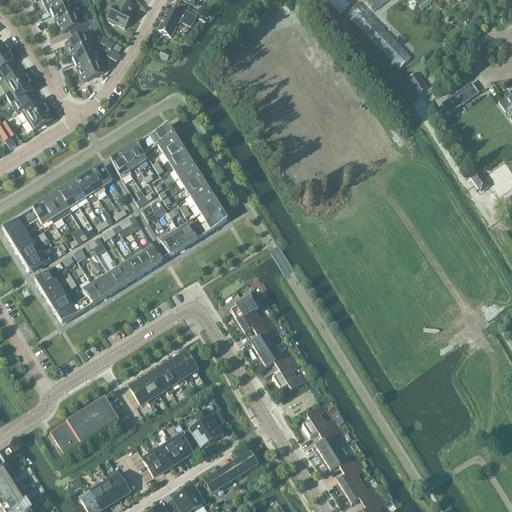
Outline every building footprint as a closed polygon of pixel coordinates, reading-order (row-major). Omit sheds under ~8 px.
[(50,12),(52,16),(70,8),(73,7),(70,0),(63,0),(48,7),(50,12)] [(91,0),(95,9),(100,0),(91,0)] [(180,0),(195,8),(199,1),(201,2),(201,0),(180,0)] [(322,0),(337,15),(347,5),(342,0),(322,0)] [(363,0),(373,13),(389,0),(363,0)] [(115,9),(114,8),(107,21),(108,22),(108,24),(115,27),(116,26),(125,30),(126,28),(128,28),(131,21),(130,20),(131,17),(130,17),(134,10),(119,2),(115,9)] [(345,16),(398,71),(410,60),(357,5),(345,16)] [(54,20),(56,25),(74,17),(70,8),(52,16),(53,20),(54,20)] [(39,17),(46,15),(44,9),(38,10),(39,17)] [(161,24),(157,32),(171,39),(179,23),(191,29),(196,18),(183,11),(180,18),(168,12),(164,19),(163,20),(163,21),(162,23),(161,24)] [(76,35),(88,29),(86,23),(78,27),(74,17),(56,25),(60,35),(73,29),(76,35)] [(65,46),(70,56),(88,48),(84,38),(91,35),(88,29),(76,35),(78,40),(65,46)] [(53,59),(64,56),(58,34),(47,37),(53,59)] [(108,41),(105,47),(111,51),(114,45),(108,41)] [(0,58),(10,51),(8,52),(6,49),(1,43),(0,44),(0,58)] [(116,46),(113,51),(119,54),(121,50),(116,46)] [(72,61),(74,65),(92,56),(88,48),(70,56),(72,61)] [(10,51),(0,58),(0,79),(9,73),(14,70),(10,64),(14,61),(10,56),(10,55),(8,53),(10,51)] [(107,58),(116,63),(116,64),(120,57),(111,51),(107,58)] [(162,52),(159,58),(167,62),(170,56),(162,52)] [(76,69),(78,74),(96,66),(92,56),(74,65),(76,69)] [(78,74),(83,84),(104,74),(99,65),(96,66),(78,74)] [(404,88),(425,74),(421,69),(400,83),(404,88)] [(9,73),(0,79),(0,87),(6,96),(9,94),(30,81),(28,82),(26,79),(22,73),(18,75),(14,70),(9,73)] [(9,94),(6,96),(11,105),(15,111),(27,103),(33,99),(30,94),(34,92),(30,85),(28,82),(30,81),(9,94)] [(471,83),(442,105),(449,115),(479,94),(471,83)] [(511,91),(505,96),(505,97),(498,101),(504,112),(506,111),(510,118),(509,119),(511,124),(511,91)] [(27,103),(15,111),(18,116),(21,114),(27,123),(48,110),(46,111),(44,108),(40,102),(36,104),(33,99),(27,103)] [(439,152),(443,149),(424,118),(430,114),(424,104),(414,110),(439,152)] [(48,110),(27,123),(33,133),(52,121),(48,114),(46,111),(48,110)] [(8,122),(2,126),(10,140),(16,136),(8,122)] [(0,136),(4,144),(10,140),(2,126),(0,127),(0,136)] [(173,137),(167,128),(137,147),(140,152),(145,149),(148,153),(157,147),(157,146),(173,137)] [(157,146),(157,147),(163,155),(178,145),(173,137),(157,146)] [(163,155),(168,164),(183,154),(178,145),(163,155)] [(146,162),(143,156),(140,152),(137,147),(128,152),(137,168),(146,162)] [(129,173),(137,168),(128,152),(119,158),(129,173)] [(168,164),(173,172),(189,163),(183,154),(168,164)] [(129,173),(119,158),(110,163),(122,182),(131,176),(129,173)] [(173,172),(179,181),(194,171),(189,163),(173,172)] [(103,189),(112,184),(102,168),(93,174),(103,189)] [(179,181),(184,190),(200,180),(194,171),(179,181)] [(479,173),(471,178),(481,193),(489,187),(479,173)] [(105,192),(103,189),(93,174),(84,179),(94,195),(96,198),(105,192)] [(145,180),(148,185),(149,184),(153,182),(150,177),(145,180)] [(85,200),(94,195),(84,179),(76,185),(85,200)] [(184,190),(190,198),(205,189),(200,180),(184,190)] [(76,185),(67,190),(77,206),(85,200),(76,185)] [(159,186),(154,189),(158,194),(162,191),(159,186)] [(190,198),(195,207),(210,197),(205,189),(190,198)] [(68,211),(77,206),(67,190),(59,196),(68,211)] [(164,193),(159,196),(162,201),(167,198),(164,193)] [(488,223),(501,214),(487,195),(484,198),(484,197),(474,204),(488,223)] [(62,221),(71,215),(68,211),(59,196),(50,201),(62,221)] [(195,207),(201,216),(216,206),(210,197),(195,207)] [(168,200),(163,203),(166,208),(171,205),(168,200)] [(41,206),(51,222),(53,226),(62,221),(50,201),(41,206)] [(51,222),(41,206),(32,212),(36,217),(38,221),(42,227),(51,222)] [(201,216),(206,224),(221,215),(216,206),(201,216)] [(158,210),(154,213),(157,219),(166,213),(162,207),(158,210)] [(8,240),(23,230),(23,231),(33,225),(31,221),(36,217),(32,212),(2,231),(8,240)] [(172,213),(167,216),(171,221),(176,218),(172,213)] [(193,237),(197,243),(227,224),(221,215),(206,224),(196,230),(198,234),(193,237)] [(187,227),(178,233),(188,248),(197,243),(193,237),(191,233),(187,227)] [(167,235),(169,238),(179,254),(188,248),(178,233),(176,229),(167,235)] [(23,230),(8,240),(13,249),(28,239),(23,231),(23,230)] [(53,237),(57,242),(62,239),(58,234),(53,237)] [(169,238),(160,244),(170,259),(179,254),(169,238)] [(13,249),(18,257),(34,248),(28,239),(13,249)] [(71,245),(74,250),(79,247),(75,242),(71,245)] [(162,264),(149,244),(140,249),(153,270),(162,264)] [(66,252),(63,247),(58,250),(61,255),(66,252)] [(39,256),(34,248),(18,257),(24,266),(39,256)] [(153,270),(140,249),(132,255),(144,275),(153,270)] [(81,251),(76,254),(79,259),(84,256),(81,251)] [(132,255),(123,260),(126,265),(136,281),(144,275),(132,255)] [(39,256),(24,266),(29,275),(45,265),(39,256)] [(74,265),(71,260),(66,263),(69,268),(74,265)] [(118,271),(127,286),(136,281),(126,265),(118,271)] [(81,270),(76,273),(79,278),(84,275),(81,270)] [(109,276),(118,291),(127,286),(118,271),(109,276)] [(34,283),(40,292),(55,282),(50,273),(34,283)] [(100,282),(110,297),(118,291),(109,276),(100,282)] [(55,282),(40,292),(46,301),(61,291),(55,282)] [(110,297),(100,282),(92,287),(101,302),(110,297)] [(101,302),(92,287),(83,293),(86,299),(89,303),(92,308),(101,302)] [(51,309),(66,300),(61,291),(46,301),(51,309)] [(236,327),(256,314),(251,307),(254,304),(255,303),(249,294),(235,303),(238,309),(230,314),(232,317),(231,317),(235,326),(236,327)] [(66,300),(51,309),(56,318),(72,308),(71,308),(66,300)] [(81,302),(71,308),(72,308),(56,318),(62,327),(92,308),(89,303),(84,306),(81,302)] [(253,332),(256,337),(259,335),(274,326),(269,318),(259,321),(255,315),(256,314),(236,327),(242,335),(243,334),(245,337),(253,332)] [(274,326),(259,335),(256,337),(259,342),(251,347),(253,350),(252,351),(256,360),(257,360),(276,348),(272,341),(279,333),(274,326)] [(274,366),(277,371),(295,359),(290,352),(280,355),(276,348),(257,360),(263,368),(264,368),(266,371),(274,366)] [(176,362),(190,384),(193,382),(189,377),(196,373),(185,356),(176,362)] [(277,371),(280,376),(272,381),(280,393),(288,388),(291,394),(309,382),(307,378),(297,381),(293,375),(300,367),(295,359),(277,371)] [(190,384),(176,362),(167,367),(177,384),(184,381),(187,386),(190,384)] [(177,384),(167,367),(158,373),(171,395),(174,393),(171,388),(177,384)] [(171,395),(158,373),(148,379),(159,396),(165,392),(168,397),(171,395)] [(159,396),(148,379),(139,385),(153,407),(156,405),(153,400),(159,396)] [(153,407),(139,385),(130,391),(140,408),(147,403),(150,409),(153,407)] [(64,457),(119,423),(104,400),(50,434),(64,457)] [(321,441),(323,439),(339,429),(335,424),(334,422),(324,425),(320,418),(327,410),(325,406),(306,418),(310,423),(302,428),(310,441),(318,436),(321,441)] [(208,419),(209,421),(201,427),(200,426),(211,444),(220,438),(215,430),(225,424),(218,413),(208,419)] [(341,420),(335,424),(339,429),(344,425),(341,420)] [(210,444),(211,444),(200,426),(191,432),(190,429),(184,433),(191,444),(196,441),(201,450),(202,449),(210,443),(210,444)] [(339,429),(323,439),(321,441),(324,446),(316,451),(318,454),(317,454),(321,463),(321,464),(341,452),(336,445),(344,437),(339,429)] [(171,438),(168,440),(182,462),(191,456),(180,439),(174,443),(171,438)] [(162,451),(172,468),(182,462),(168,440),(165,442),(168,447),(162,451)] [(172,468),(162,451),(156,455),(152,450),(149,451),(163,473),(172,468)] [(149,451),(146,453),(150,458),(143,462),(154,479),(163,473),(149,451)] [(321,464),(322,464),(328,472),(329,471),(331,474),(339,469),(342,474),(360,463),(355,455),(345,458),(341,452),(321,464)] [(249,457),(227,471),(234,482),(256,468),(249,457)] [(342,497),(362,485),(357,478),(365,471),(360,463),(342,474),(345,479),(337,484),(339,487),(338,488),(342,497)] [(6,468),(3,470),(0,472),(0,484),(8,479),(12,477),(6,468)] [(212,496),(234,482),(227,471),(205,485),(212,496)] [(128,495),(118,478),(114,473),(105,479),(119,501),(128,495)] [(0,496),(13,488),(8,479),(0,484),(0,496)] [(119,501),(105,479),(102,481),(105,486),(99,490),(110,507),(119,501)] [(362,485),(342,497),(343,498),(349,505),(350,505),(352,508),(360,503),(363,508),(381,496),(376,489),(366,492),(362,485)] [(13,488),(0,496),(0,505),(1,507),(19,496),(13,488)] [(87,491),(100,511),(101,511),(110,507),(99,490),(93,494),(90,489),(87,491)] [(183,495),(193,511),(195,511),(202,507),(204,510),(210,506),(203,495),(198,498),(192,489),(191,490),(192,491),(184,496),(183,495)] [(100,511),(87,491),(84,492),(87,498),(80,502),(86,511),(100,511)] [(193,511),(183,495),(173,501),(178,509),(174,511),(193,511)] [(13,511),(24,505),(19,496),(1,507),(4,511),(13,511)] [(363,508),(365,511),(378,511),(386,504),(381,496),(363,508)] [(30,501),(24,505),(13,511),(32,511),(33,511),(36,510),(30,501)]
